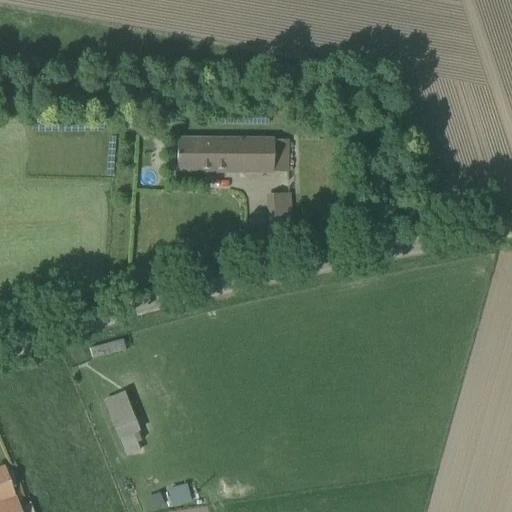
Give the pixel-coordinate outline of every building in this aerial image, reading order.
[(287,140),(177,140),(176,173),(273,174),(273,173),(287,173),(287,140)] [(290,233),(288,196),(268,198),(270,234),(290,233)] [(137,432),(139,431),(123,393),(105,400),(124,447),(136,442),(137,444),(141,442),(137,432)] [(0,511),(18,511),(4,467),(0,468),(0,511)] [(28,500),(20,502),(23,511),(34,511),(30,499),(28,500)]
